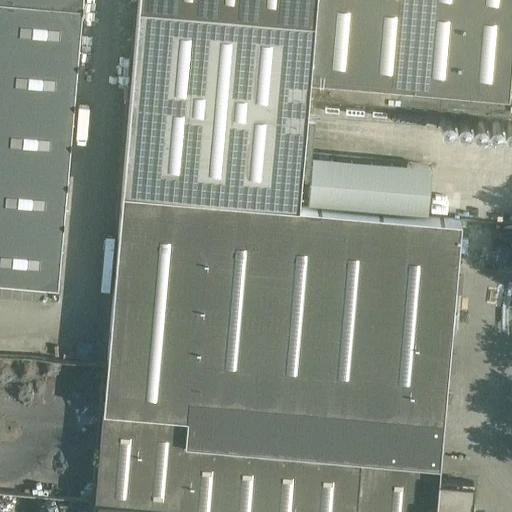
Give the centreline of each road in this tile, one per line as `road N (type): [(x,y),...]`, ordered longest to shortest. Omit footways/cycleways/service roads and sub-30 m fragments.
road 1 (unknown): [(488,463),(432,432),(221,409)]
road 2 (unknown): [(488,463),(501,270)]
road 3 (unknown): [(511,160),(383,123)]
